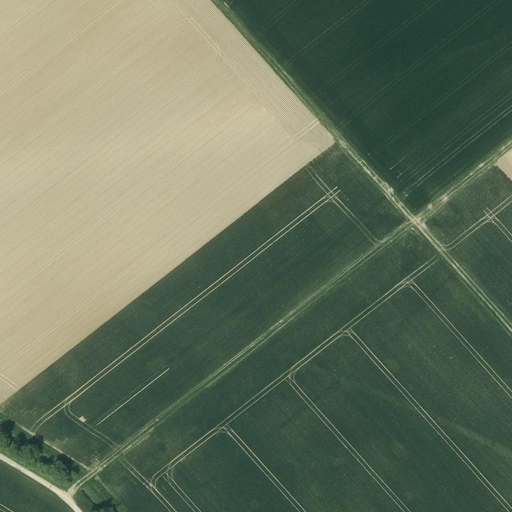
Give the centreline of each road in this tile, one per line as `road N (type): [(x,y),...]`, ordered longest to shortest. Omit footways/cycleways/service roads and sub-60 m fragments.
road 1 (track): [(511,145),(66,498)]
road 2 (track): [(412,223),(213,0)]
road 3 (track): [(415,221),(511,330)]
